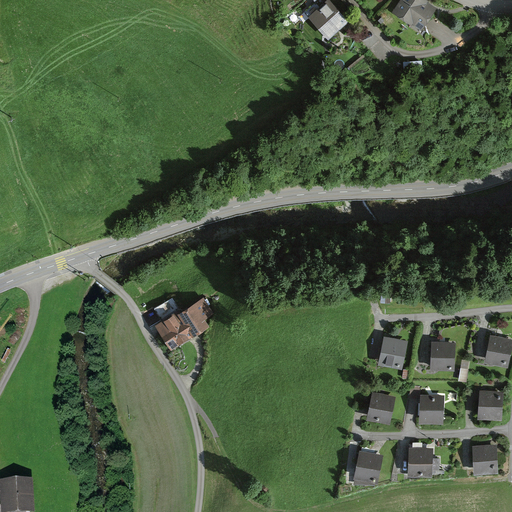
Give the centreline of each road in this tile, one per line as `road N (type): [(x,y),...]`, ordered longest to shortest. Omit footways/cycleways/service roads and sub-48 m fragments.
road 1 (tertiary): [(511,170),(451,186),(234,206),(84,254)]
road 2 (residential): [(84,254),(131,304),(189,402),(201,461),(197,511)]
road 3 (track): [(295,511),(397,487),(511,484)]
road 4 (residential): [(491,5),(478,29),(458,42),(410,54),(384,39),(350,0)]
road 5 (track): [(189,402),(251,497),(283,511)]
